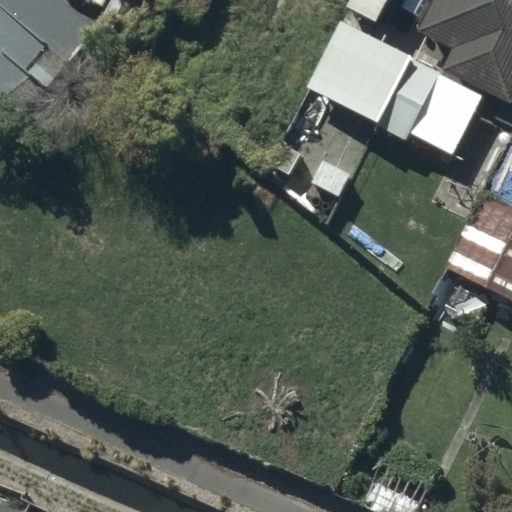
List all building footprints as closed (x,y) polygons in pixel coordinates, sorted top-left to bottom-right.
[(0,0),(0,135),(96,24),(67,0),(0,0)] [(200,0),(174,0),(195,11),(200,0)] [(511,0),(432,0),(421,22),(457,40),(446,62),(511,94),(511,0)] [(484,89),(340,19),(309,81),(453,151),(484,89)] [(299,150),(281,140),(271,158),(289,169),(299,150)] [(511,146),(491,187),(511,198),(511,146)] [(511,204),(486,191),(450,263),(511,294),(511,204)]
